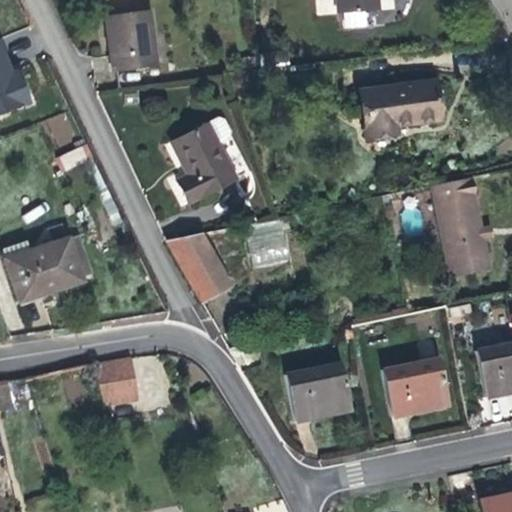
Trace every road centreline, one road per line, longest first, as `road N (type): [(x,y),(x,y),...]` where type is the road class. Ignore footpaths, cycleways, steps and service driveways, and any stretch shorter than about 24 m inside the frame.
road 1 (residential): [(36,0),(180,309),(185,339)]
road 2 (residential): [(295,487),(511,440)]
road 3 (residential): [(185,339),(215,361),(295,487)]
road 4 (residential): [(0,357),(185,339)]
